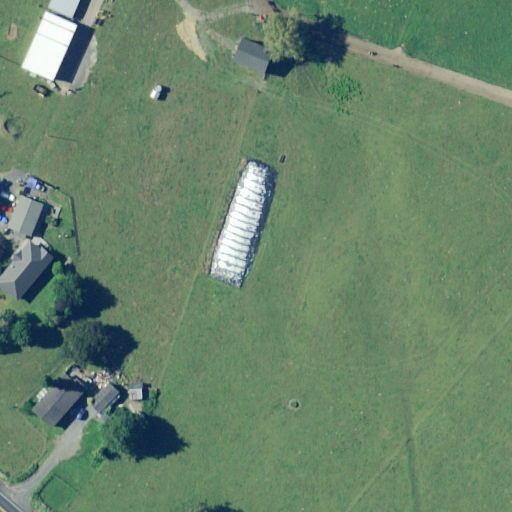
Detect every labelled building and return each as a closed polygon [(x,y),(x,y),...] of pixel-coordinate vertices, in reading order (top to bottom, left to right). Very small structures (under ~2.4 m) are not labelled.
[(81,0),(53,0),(50,9),(73,19),(81,0)] [(275,51),(244,39),(235,63),(266,75),(275,51)] [(44,207),(23,198),(9,228),(17,232),(16,236),(28,241),(44,207)] [(52,260),(31,242),(0,279),(0,287),(18,302),(52,260)] [(85,391),(67,375),(34,411),(52,427),(85,391)] [(113,387),(90,406),(106,426),(129,408),(113,387)] [(143,389),(128,389),(129,399),(143,399),(143,389)]
